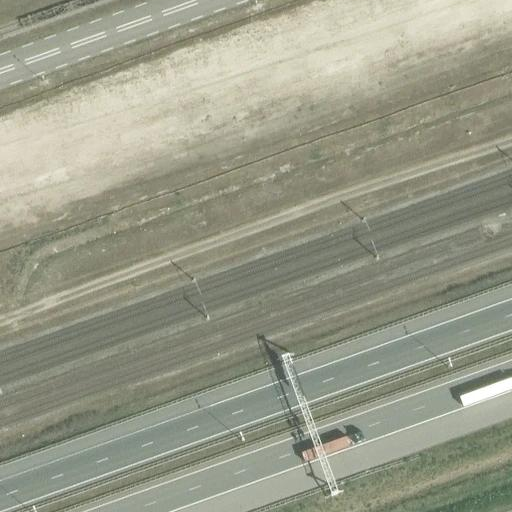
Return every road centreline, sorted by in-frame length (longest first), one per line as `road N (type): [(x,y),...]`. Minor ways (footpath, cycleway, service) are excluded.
road 1 (trunk): [(511,315),(0,496)]
road 2 (trunk): [(127,511),(511,376)]
road 3 (unclassified): [(0,71),(202,0)]
